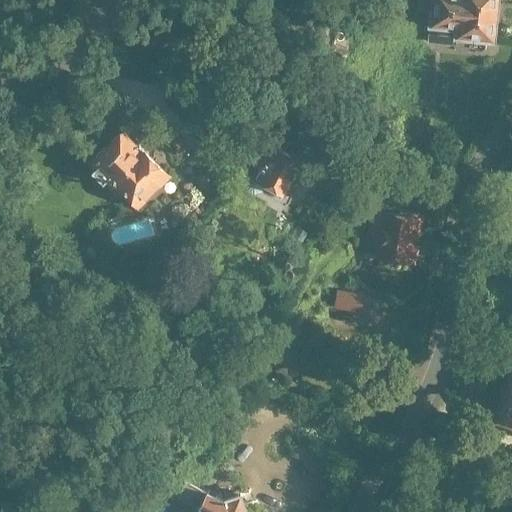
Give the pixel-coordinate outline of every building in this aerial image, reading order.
[(418,0),(418,7),(428,8),(427,26),(428,26),(427,42),(455,45),(455,35),(493,38),(496,0),(418,0)] [(107,174),(139,207),(171,175),(121,129),(91,158),(98,165),(93,169),(102,179),(107,174)] [(219,160),(228,164),(236,145),(201,130),(196,142),(222,153),(219,160)] [(285,192),(292,196),(301,179),(292,174),(300,159),(270,143),(265,153),(262,152),(255,163),(258,165),(253,175),(248,173),(242,184),(245,192),(253,196),(262,193),(265,185),(284,194),(285,192)] [(220,174),(213,167),(207,174),(214,180),(220,174)] [(363,244),(378,247),(377,253),(413,260),(421,218),(371,209),(367,232),(365,232),(363,244)] [(333,308),(362,313),(365,294),(336,290),(333,308)] [(457,391),(466,408),(485,397),(476,380),(457,391)] [(511,380),(509,380),(497,418),(511,422),(511,380)] [(253,511),(247,509),(240,492),(222,498),(184,481),(176,499),(193,507),(190,511),(253,511)]
